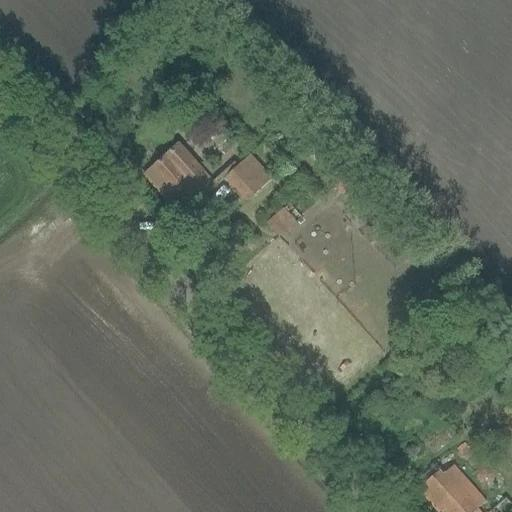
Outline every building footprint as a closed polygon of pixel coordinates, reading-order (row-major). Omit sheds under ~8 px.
[(184,216),(218,186),(201,168),(212,159),(192,138),(183,146),(180,143),(152,169),(156,172),(148,179),(175,209),(177,208),(184,216)] [(251,157),(226,179),(246,202),(271,180),(251,157)] [(365,216),(380,202),(353,172),(338,186),(365,216)] [(303,218),(292,205),(268,224),(279,238),(303,218)] [(429,487),(421,494),(436,511),(479,511),(477,509),(485,502),(453,466),(442,475),(439,472),(426,483),(429,487)]
